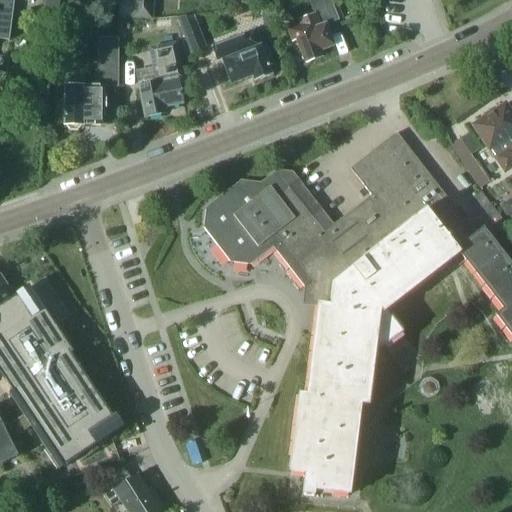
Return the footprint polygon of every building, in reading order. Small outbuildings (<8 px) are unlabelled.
[(15,0),(0,0),(0,39),(10,41),(15,0)] [(133,0),(133,17),(153,19),(154,0),(133,0)] [(299,41),(306,62),(323,56),(321,51),(335,47),(327,25),(339,21),(331,0),(309,0),(314,15),(301,20),(302,24),(289,28),(294,41),(299,41)] [(181,28),(191,55),(207,49),(196,22),(181,28)] [(274,74),(257,30),(212,47),(218,62),(224,60),(233,84),(254,76),(256,81),(274,74)] [(96,89),(66,89),(66,129),(68,129),(71,133),(79,133),(82,130),(85,130),(85,127),(107,127),(107,89),(120,89),(120,40),(99,40),(99,78),(96,78),(96,89)] [(152,51),(158,85),(140,88),(145,119),(166,115),(165,108),(183,106),(179,81),(183,80),(178,46),(152,51)] [(511,118),(505,108),(475,127),(489,150),(491,149),(497,158),(496,159),(498,161),(505,171),(511,166),(511,144),(507,138),(511,134),(511,118)] [(207,208),(203,227),(231,262),(251,265),(256,262),(274,248),(305,288),(303,305),(314,306),(318,307),(306,397),(298,396),(288,473),(304,475),(301,496),(302,496),(313,497),(314,492),(348,496),(360,406),(361,403),(368,405),(376,345),(386,347),(401,333),(382,311),(384,308),(386,304),(443,262),(447,258),(475,235),(419,161),(399,134),(364,161),(352,170),(373,197),(334,227),(294,174),(279,172),(262,185),(240,181),(207,208)] [(470,134),(460,140),(470,155),(480,149),(470,134)] [(470,155),(460,140),(451,147),(475,182),(484,175),(470,155)] [(511,218),(511,198),(503,205),(511,218)] [(0,374),(12,392),(9,394),(23,416),(8,426),(15,438),(31,427),(60,470),(63,468),(120,430),(123,428),(29,287),(16,295),(17,296),(11,300),(5,291),(8,290),(7,288),(0,278),(0,374)] [(57,311),(66,331),(88,320),(78,300),(57,311)] [(478,322),(379,405),(405,436),(412,431),(480,511),(511,511),(511,370),(501,357),(504,354),(478,322)] [(0,464),(22,454),(15,438),(8,426),(0,408),(0,464)] [(130,477),(123,466),(96,483),(111,507),(121,501),(127,511),(161,511),(165,510),(150,487),(146,489),(136,473),(130,477)]
